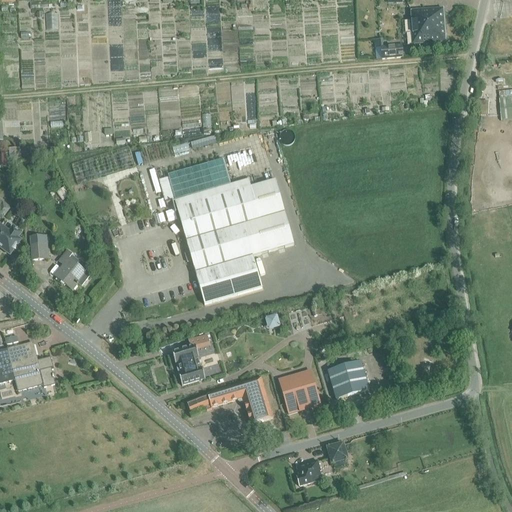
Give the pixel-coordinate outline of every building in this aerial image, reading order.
[(410,20),(412,45),(445,42),(443,9),(411,11),(411,20),(410,20)] [(382,60),(403,58),(401,46),(381,48),(382,60)] [(501,121),(511,119),(511,98),(499,100),(501,121)] [(10,159),(22,158),(21,148),(9,149),(10,159)] [(7,156),(0,156),(0,168),(8,168),(7,156)] [(191,261),(197,280),(204,305),(262,289),(253,257),(294,245),(275,181),(232,193),(222,160),(167,176),(189,254),(186,255),(188,262),(191,261)] [(63,188),(57,192),(62,201),(69,196),(63,188)] [(0,207),(0,217),(2,219),(9,210),(3,205),(1,208),(0,207)] [(0,248),(9,256),(20,242),(17,239),(21,234),(13,228),(9,234),(0,226),(0,248)] [(48,260),(47,245),(31,246),(32,261),(48,260)] [(63,266),(54,277),(72,291),(77,285),(86,273),(87,273),(86,272),(88,269),(88,267),(79,261),(77,261),(75,264),(69,259),(71,256),(72,255),(67,251),(58,262),(63,266)] [(211,335),(207,336),(189,342),(190,348),(172,354),(175,365),(176,365),(177,364),(178,366),(179,373),(180,373),(180,375),(179,375),(178,375),(182,387),(223,375),(211,335)] [(17,336),(5,339),(6,345),(18,342),(17,336)] [(32,344),(20,347),(8,350),(12,367),(29,363),(28,359),(36,357),(32,344)] [(8,350),(0,352),(0,384),(15,381),(16,380),(12,367),(8,350)] [(16,380),(15,381),(18,392),(43,386),(43,388),(54,385),(51,371),(53,370),(50,359),(37,362),(36,357),(28,359),(29,363),(12,367),(16,380)] [(328,372),(336,401),(369,391),(360,362),(328,372)] [(279,383),(288,415),(321,405),(312,374),(279,383)] [(244,402),(251,426),(273,419),(261,379),(207,395),(208,396),(206,397),(206,396),(187,404),(191,413),(205,407),(207,412),(212,410),(211,408),(239,400),(244,402)] [(327,449),(332,464),(347,460),(343,444),(327,449)] [(296,477),(299,487),(322,481),(320,473),(321,473),(318,462),(296,468),(299,477),(296,477)]
